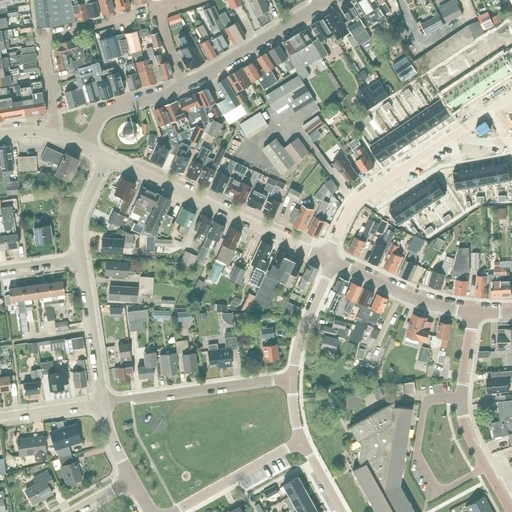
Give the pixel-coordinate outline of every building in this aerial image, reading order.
[(0,0),(0,9),(7,8),(7,5),(13,4),(12,0),(0,0)] [(75,21),(72,6),(70,0),(32,0),(36,28),(54,26),(75,21)] [(70,0),(72,6),(74,6),(77,21),(88,18),(84,2),(77,3),(76,0),(70,0)] [(91,0),(83,0),(84,2),(88,18),(99,15),(96,1),(92,2),(91,0)] [(98,0),(102,14),(113,11),(110,0),(98,0)] [(115,0),(118,10),(130,6),(128,0),(115,0)] [(243,4),(240,0),(227,0),(231,9),(243,4)] [(270,10),(265,0),(247,0),(255,16),(270,10)] [(385,16),(379,6),(375,0),(353,0),(353,1),(365,21),(368,26),(385,16)] [(391,12),(385,2),(387,0),(377,0),(380,4),(380,5),(386,15),(391,12)] [(371,38),(365,29),(366,28),(351,2),(341,8),(349,21),(346,23),(359,45),(371,38)] [(458,4),(441,13),(447,23),(463,15),(458,4)] [(214,32),(218,30),(224,28),(214,5),(204,10),(214,32)] [(16,10),(8,11),(7,8),(0,9),(0,18),(6,17),(17,15),(16,10)] [(336,11),(325,18),(333,31),(332,32),(335,37),(339,44),(340,43),(343,41),(341,37),(349,33),(344,25),(336,11)] [(236,22),(230,25),(230,24),(231,23),(225,12),(219,16),(225,27),(225,28),(233,44),(244,38),(236,22)] [(489,12),(478,16),(484,29),(488,28),(495,25),(491,16),(489,12)] [(180,14),(168,18),(171,26),(183,21),(180,14)] [(434,16),(421,23),(427,34),(440,27),(444,25),(438,14),(434,16)] [(333,35),(330,31),(323,19),(311,26),(319,38),(319,39),(314,42),(324,58),(329,55),(323,45),(327,42),(325,40),(333,35)] [(392,28),(398,36),(404,32),(397,24),(392,28)] [(210,39),(209,39),(202,25),(196,28),(204,42),(199,45),(207,59),(218,53),(210,40),(210,39)] [(460,31),(469,44),(475,40),(469,25),(460,31)] [(378,40),(384,36),(378,27),(373,31),(378,40)] [(140,37),(149,35),(147,28),(139,31),(140,37)] [(0,40),(8,39),(13,38),(11,29),(0,31),(0,40)] [(228,49),(220,35),(221,34),(218,30),(214,32),(213,33),(215,37),(210,40),(218,53),(218,54),(228,49)] [(302,50),(303,49),(313,43),(305,30),(294,37),(302,50)] [(126,34),(125,34),(130,52),(140,50),(141,50),(136,31),(126,34)] [(462,49),(469,44),(460,31),(454,35),(462,49)] [(190,69),(204,61),(189,32),(179,38),(184,47),(180,49),(184,57),(182,58),(188,68),(189,67),(190,69)] [(153,48),(163,45),(157,33),(151,35),(153,48)] [(115,36),(115,37),(120,55),(125,53),(130,52),(125,34),(115,36)] [(26,44),(34,43),(33,35),(25,36),(26,44)] [(456,53),(462,49),(454,35),(448,39),(456,53)] [(109,38),(100,40),(104,59),(107,58),(120,55),(115,37),(109,38)] [(306,53),(303,49),(302,50),(294,37),(283,43),(287,51),(293,60),(293,61),(306,53)] [(10,48),(8,39),(0,40),(0,49),(6,48),(6,49),(10,48)] [(450,57),(456,53),(448,39),(441,43),(450,57)] [(86,62),(84,53),(83,49),(83,48),(82,41),(80,40),(76,41),(76,40),(70,42),(69,40),(62,42),(62,44),(57,46),(56,48),(65,54),(66,56),(68,55),(68,54),(75,53),(76,60),(83,63),(86,62)] [(318,60),(322,58),(320,55),(321,55),(315,45),(314,45),(313,43),(303,49),(306,53),(293,61),(293,60),(292,61),(296,68),(297,70),(296,70),(299,75),(302,80),(310,75),(305,67),(317,59),(318,60)] [(444,61),(450,57),(441,43),(435,47),(444,61)] [(22,55),(35,53),(34,46),(21,48),(22,55)] [(287,51),(284,53),(279,46),(270,51),(278,65),(283,62),(289,72),(296,68),(292,61),(293,60),(287,51)] [(161,81),(157,67),(151,47),(147,49),(149,59),(145,60),(152,84),(161,81)] [(438,65),(444,61),(435,47),(429,52),(438,65)] [(7,53),(6,49),(6,48),(0,49),(0,58),(15,56),(14,52),(7,53)] [(69,58),(68,55),(66,56),(65,54),(56,48),(54,50),(58,69),(68,67),(69,70),(73,68),(87,65),(86,62),(83,63),(76,60),(72,61),(71,57),(69,58)] [(268,52),(257,59),(264,69),(262,70),(272,86),(274,85),(279,82),(271,69),(276,66),(268,52)] [(432,69),(438,65),(429,52),(423,56),(432,69)] [(20,63),(37,60),(36,53),(35,53),(22,55),(15,56),(0,58),(0,67),(9,66),(9,62),(11,62),(19,60),(20,63)] [(167,61),(163,63),(160,54),(156,55),(154,56),(162,80),(172,77),(167,61)] [(511,67),(503,55),(493,61),(504,78),(511,72),(511,67)] [(422,75),(432,69),(423,56),(413,62),(422,75)] [(418,73),(406,57),(392,66),(403,83),(418,73)] [(142,87),(152,84),(145,60),(135,63),(138,72),(142,87)] [(493,61),(483,68),(494,84),(504,78),(493,61)] [(106,69),(101,71),(98,62),(91,64),(91,65),(100,99),(101,98),(101,99),(113,95),(106,69)] [(254,62),(244,69),(252,82),(258,78),(261,82),(265,89),(265,90),(272,86),(262,70),(260,71),(254,62)] [(129,74),(125,76),(130,90),(140,87),(136,72),(133,63),(129,64),(126,65),(129,74)] [(23,66),(24,73),(38,71),(37,64),(23,66)] [(91,65),(77,68),(78,71),(80,77),(79,77),(82,87),(86,103),(89,102),(100,99),(91,65)] [(9,66),(0,67),(0,76),(18,73),(18,69),(10,70),(9,66)] [(237,92),(252,83),(242,68),(228,77),(237,92)] [(483,68),(473,75),(484,91),(494,84),(483,68)] [(365,70),(360,74),(364,80),(369,77),(365,70)] [(118,72),(108,75),(109,80),(114,95),(124,92),(120,77),(118,72)] [(19,78),(18,73),(0,76),(0,85),(17,83),(17,79),(19,78)] [(315,100),(302,80),(299,75),(265,96),(271,106),(267,109),(277,125),(315,100)] [(473,75),(463,81),(474,98),(484,91),(473,75)] [(86,103),(82,87),(79,77),(76,78),(77,83),(78,88),(64,92),(69,108),(86,103)] [(225,79),(217,84),(226,99),(218,104),(230,125),(247,114),(225,79)] [(46,112),(43,91),(41,81),(30,82),(32,93),(33,99),(35,114),(46,112)] [(428,97),(433,94),(425,81),(421,84),(428,97)] [(463,81),(453,88),(464,104),(474,98),(463,81)] [(373,88),(381,100),(390,95),(382,82),(373,88)] [(20,88),(20,85),(14,86),(15,90),(16,90),(17,101),(12,102),(14,118),(25,116),(20,88)] [(9,94),(8,94),(6,87),(0,87),(0,100),(1,104),(3,120),(14,118),(12,102),(11,97),(10,97),(9,94)] [(20,88),(25,116),(35,114),(33,99),(32,93),(26,94),(25,87),(20,88)] [(209,88),(199,93),(206,108),(208,112),(212,109),(217,106),(216,103),(209,88)] [(453,88),(442,95),(453,111),(464,104),(453,88)] [(400,90),(393,93),(396,99),(403,96),(400,90)] [(243,93),(237,96),(242,105),(248,101),(243,93)] [(204,105),(201,106),(196,94),(181,101),(190,124),(195,121),(195,119),(201,117),(204,123),(210,120),(204,105)] [(363,100),(368,108),(375,104),(370,95),(363,100)] [(441,99),(431,106),(441,123),(452,116),(441,99)] [(190,124),(181,101),(177,102),(165,106),(172,123),(178,120),(180,124),(184,122),(186,126),(190,124)] [(178,138),(172,123),(165,106),(154,110),(160,126),(165,124),(171,140),(172,142),(180,145),(177,138),(178,138)] [(222,115),(217,106),(212,109),(216,118),(222,115)] [(334,118),(341,113),(337,106),(324,115),(330,125),(335,121),(334,118)] [(431,106),(421,113),(431,129),(441,123),(431,106)] [(248,138),(249,138),(269,126),(260,112),(240,125),(248,138)] [(421,113),(411,120),(421,136),(431,129),(421,113)] [(304,129),(310,136),(325,125),(319,118),(304,129)] [(217,137),(223,124),(214,119),(208,132),(217,137)] [(411,120),(401,126),(411,142),(421,136),(411,120)] [(199,144),(206,129),(198,126),(191,140),(199,144)] [(401,126),(391,133),(401,149),(411,142),(401,126)] [(136,136),(136,131),(132,127),(127,127),(124,131),(124,136),(128,140),(132,140),(136,136)] [(391,133),(381,140),(391,156),(401,149),(391,133)] [(296,164),(296,163),(310,152),(298,137),(285,148),(277,138),(263,149),(282,174),(296,164)] [(372,160),(363,148),(357,138),(349,143),(360,160),(356,163),(364,174),(374,167),(370,161),(372,160)] [(180,145),(172,142),(165,139),(162,145),(158,144),(151,159),(164,165),(170,152),(175,155),(180,145)] [(381,140),(370,147),(381,163),(391,156),(381,140)] [(177,153),(179,153),(172,168),(176,169),(175,171),(180,173),(180,172),(183,173),(190,158),(186,157),(190,147),(181,143),(178,150),(177,153)] [(6,186),(7,188),(7,193),(7,195),(20,194),(19,184),(19,181),(10,182),(9,175),(14,175),(13,171),(9,145),(0,146),(0,153),(1,163),(4,182),(5,186),(6,186)] [(66,155),(63,154),(47,146),(41,160),(46,162),(48,160),(60,166),(57,174),(70,181),(80,160),(66,154),(66,155)] [(224,156),(225,152),(227,149),(222,146),(220,150),(216,160),(210,158),(199,182),(210,187),(223,159),(224,156)] [(204,166),(203,166),(211,151),(203,148),(196,163),(193,162),(187,176),(197,181),(204,166)] [(359,177),(350,165),(351,164),(345,156),(334,164),(340,172),(341,171),(351,184),(359,177)] [(37,157),(19,157),(18,157),(19,170),(37,170),(37,157)] [(236,167),(235,166),(237,162),(231,160),(230,164),(229,165),(225,174),(220,172),(212,187),(224,193),(236,167)] [(508,163),(497,165),(500,183),(511,181),(508,163)] [(497,165),(486,167),(490,185),(500,183),(497,165)] [(235,198),(242,183),(248,168),(244,166),(237,181),(232,179),(225,194),(235,198)] [(486,167),(476,169),(479,187),(490,185),(486,167)] [(476,169),(465,171),(468,189),(479,187),(476,169)] [(254,189),(258,180),(261,173),(255,171),(252,177),(250,182),(252,183),(250,187),(242,183),(235,198),(245,203),(252,188),(254,189)] [(465,171),(454,173),(457,191),(468,189),(465,171)] [(131,193),(135,184),(122,178),(115,194),(126,199),(120,211),(125,213),(134,194),(131,193)] [(332,194),(333,193),(339,189),(332,179),(325,184),(329,189),(332,194)] [(436,179),(426,186),(436,201),(446,195),(436,179)] [(287,185),(283,183),(278,181),(276,186),(275,187),(272,194),(264,212),(275,217),(281,204),(273,200),(274,196),(277,198),(281,188),(285,190),(287,185)] [(272,194),(275,187),(268,184),(263,194),(254,190),(248,205),(261,211),(268,197),(265,195),(267,192),(272,194)] [(325,184),(319,190),(327,194),(329,189),(325,184)] [(426,186),(417,192),(427,207),(436,201),(426,186)] [(134,223),(134,224),(131,229),(141,234),(159,195),(143,187),(135,205),(136,205),(132,213),(140,217),(137,224),(134,223)] [(288,195),(299,201),(302,193),(291,188),(288,195)] [(486,190),(485,198),(496,198),(497,190),(486,190)] [(314,200),(318,194),(313,191),(309,196),(314,200)] [(417,192),(408,197),(418,213),(427,207),(417,192)] [(35,201),(35,200),(34,194),(21,196),(22,202),(35,201)] [(165,213),(171,200),(160,195),(142,234),(155,235),(156,233),(160,235),(161,233),(167,235),(173,223),(170,222),(173,216),(165,213)] [(408,197),(399,203),(409,219),(418,213),(408,197)] [(322,220),(327,209),(330,203),(323,200),(320,206),(309,232),(313,234),(312,235),(317,237),(317,236),(320,237),(326,222),(322,220)] [(399,203),(390,210),(400,225),(409,219),(399,203)] [(294,225),(304,230),(313,210),(303,205),(300,212),(296,210),(290,221),(295,224),(294,225)] [(17,233),(16,234),(12,206),(1,208),(2,216),(3,216),(7,248),(19,247),(17,233)] [(185,234),(194,213),(191,212),(192,210),(187,207),(186,209),(184,208),(177,222),(181,224),(178,230),(185,234)] [(506,218),(506,209),(498,209),(498,219),(506,218)] [(119,227),(124,216),(113,211),(108,222),(119,227)] [(205,215),(204,216),(202,215),(195,230),(199,232),(195,241),(201,243),(211,220),(208,218),(208,217),(205,215)] [(44,219),(43,219),(42,216),(35,217),(35,220),(36,220),(37,227),(34,227),(37,244),(53,242),(51,225),(45,226),(44,219)] [(360,256),(371,233),(374,235),(380,224),(369,219),(360,239),(356,237),(350,252),(360,256)] [(494,219),(494,228),(503,228),(503,219),(494,219)] [(383,234),(388,223),(382,220),(377,231),(383,234)] [(221,223),(219,224),(214,221),(202,246),(203,246),(200,252),(204,254),(207,248),(208,248),(213,238),(218,241),(225,226),(224,225),(224,224),(221,223)] [(234,250),(242,232),(231,227),(222,245),(207,278),(216,282),(225,263),(229,265),(235,251),(234,250)] [(388,248),(395,233),(388,230),(384,238),(385,238),(382,245),(378,243),(369,261),(379,265),(387,248),(388,248)] [(134,248),(135,234),(123,233),(122,239),(103,238),(102,252),(122,253),(122,247),(134,248)] [(412,251),(401,275),(411,280),(418,265),(414,263),(420,250),(421,251),(424,246),(426,242),(414,236),(412,240),(410,245),(408,249),(412,251)] [(172,247),(172,240),(157,239),(156,246),(172,247)] [(400,246),(399,246),(401,242),(395,239),(393,243),(386,260),(388,261),(385,268),(387,268),(386,270),(391,273),(392,271),(396,272),(403,256),(396,253),(400,246)] [(270,263),(266,261),(272,247),(261,242),(251,264),(256,267),(249,282),(259,287),(270,263)] [(268,307),(275,292),(292,255),(279,249),(269,272),(266,271),(260,285),(260,286),(251,305),(268,307)] [(181,263),(182,263),(191,267),(192,268),(197,256),(187,251),(181,263)] [(453,270),(452,279),(457,279),(455,293),(466,295),(468,281),(464,280),(465,271),(468,272),(468,255),(457,255),(453,270)] [(296,276),(303,260),(293,256),(280,283),(285,286),(289,276),(287,275),(288,272),(296,276)] [(448,275),(451,266),(453,266),(454,259),(446,256),(444,262),(441,272),(434,270),(430,285),(441,288),(446,274),(448,275)] [(500,264),(501,264),(501,258),(495,258),(496,262),(494,262),(495,268),(495,274),(489,275),(489,282),(492,282),(493,297),(502,297),(501,276),(501,268),(500,264)] [(131,274),(131,265),(126,265),(126,262),(107,261),(106,276),(125,277),(126,274),(131,274)] [(188,273),(191,267),(182,263),(179,268),(188,273)] [(308,280),(313,282),(319,269),(317,268),(317,266),(314,265),(313,266),(309,264),(299,287),(304,289),(308,280)] [(241,281),(245,270),(235,266),(231,276),(229,280),(239,284),(241,281)] [(490,272),(488,272),(482,272),(482,276),(477,276),(476,296),(487,296),(488,282),(489,282),(489,275),(490,272)] [(507,276),(501,276),(501,281),(502,297),(511,296),(511,281),(510,273),(507,273),(507,276)] [(349,282),(349,281),(339,277),(333,291),(337,292),(329,309),(335,312),(340,301),(341,301),(349,282)] [(199,294),(205,282),(199,279),(193,291),(199,294)] [(58,300),(57,295),(66,294),(64,281),(50,283),(54,307),(60,306),(59,300),(58,300)] [(53,307),(54,307),(50,283),(37,285),(39,298),(44,297),(45,302),(47,321),(55,320),(53,307)] [(353,306),(362,287),(352,283),(346,296),(350,298),(348,304),(344,311),(349,314),(353,306)] [(31,299),(39,298),(37,285),(24,287),(27,310),(26,311),(28,322),(33,321),(32,310),(33,310),(32,304),(31,299)] [(137,301),(138,287),(110,286),(110,300),(137,301)] [(25,311),(26,311),(27,310),(24,287),(10,289),(12,302),(17,301),(19,314),(20,314),(21,323),(26,322),(25,313),(25,311)] [(374,293),(364,288),(358,302),(363,304),(360,310),(357,317),(355,320),(358,321),(349,339),(354,341),(369,307),(368,306),(374,293)] [(388,299),(387,299),(378,294),(371,308),(369,307),(354,341),(358,344),(362,336),(367,325),(369,321),(376,324),(379,318),(388,299)] [(273,308),(281,312),(287,299),(279,296),(273,308)] [(299,314),(301,308),(288,302),(283,313),(299,314)] [(96,305),(95,312),(118,313),(119,305),(96,305)] [(127,313),(128,325),(148,322),(147,310),(127,313)] [(170,311),(154,311),(154,318),(170,319),(170,311)] [(192,311),(177,313),(178,322),(193,320),(192,311)] [(408,336),(427,342),(433,323),(427,321),(428,318),(421,316),(422,314),(416,312),(415,314),(408,336)] [(219,313),(213,316),(218,324),(223,321),(219,313)] [(244,313),(235,314),(236,325),(245,324),(244,313)] [(348,328),(344,327),(345,322),(334,319),(333,326),(332,326),(331,328),(322,326),(320,333),(325,334),(321,347),(328,349),(328,350),(335,352),(338,339),(337,339),(337,337),(346,339),(348,328)] [(55,323),(56,333),(69,331),(68,321),(55,323)] [(446,351),(447,347),(448,348),(452,324),(441,322),(438,337),(444,338),(442,346),(441,346),(440,350),(438,362),(444,363),(446,351)] [(511,364),(511,363),(511,328),(499,329),(500,351),(510,350),(511,364)] [(370,337),(375,340),(379,332),(374,329),(370,337)] [(266,361),(279,360),(277,344),(275,345),(274,337),(275,337),(275,331),(262,333),(263,338),(265,338),(266,346),(264,346),(266,361)] [(230,351),(238,350),(236,337),(225,339),(226,349),(218,350),(217,344),(208,345),(208,351),(210,364),(223,362),(224,367),(232,366),(230,351)] [(65,338),(57,339),(59,350),(66,349),(65,341),(65,338)] [(83,338),(72,340),(73,351),(84,349),(83,338)] [(66,349),(67,353),(73,353),(73,351),(72,340),(65,341),(66,349)] [(37,342),(38,349),(51,348),(50,341),(37,342)] [(185,372),(197,371),(194,353),(190,354),(188,341),(176,342),(177,354),(182,353),(185,372)] [(39,352),(38,349),(37,342),(27,344),(29,354),(39,352)] [(121,367),(114,368),(116,378),(119,378),(120,381),(130,380),(130,376),(133,376),(129,344),(118,345),(121,367)] [(427,356),(429,349),(423,347),(421,354),(427,356)] [(176,365),(178,365),(176,353),(160,356),(163,376),(177,374),(176,365)] [(152,367),(157,366),(155,354),(145,355),(147,367),(138,368),(139,379),(154,377),(152,367)] [(76,387),(88,386),(84,360),(77,360),(79,372),(74,372),(76,387)] [(67,372),(56,373),(54,373),(53,361),(41,363),(42,375),(49,374),(51,391),(65,389),(64,384),(69,383),(67,372)] [(10,376),(0,377),(0,374),(1,374),(0,369),(0,392),(12,391),(10,376)] [(39,382),(42,382),(41,370),(31,371),(32,379),(34,378),(34,383),(24,384),(25,394),(40,393),(39,382)] [(493,379),(487,379),(489,393),(509,391),(509,384),(510,383),(511,382),(511,370),(501,372),(492,373),(493,379)] [(414,382),(401,384),(403,392),(403,394),(415,392),(414,382)] [(378,401),(384,397),(379,387),(372,390),(378,401)] [(348,410),(364,402),(358,391),(342,400),(348,410)] [(509,429),(511,428),(511,401),(500,403),(502,421),(493,423),(496,438),(510,435),(509,429)] [(413,409),(400,407),(398,407),(398,408),(394,407),(395,402),(350,427),(357,441),(359,440),(362,445),(359,461),(362,466),(353,471),(375,511),(413,511),(400,487),(413,409)] [(158,432),(161,422),(143,416),(141,419),(146,421),(144,427),(158,432)] [(59,460),(71,456),(68,446),(81,442),(76,425),(51,433),(59,460)] [(48,460),(46,447),(44,436),(36,438),(18,440),(20,456),(34,454),(35,462),(39,461),(48,460)] [(67,486),(82,481),(76,463),(74,464),(71,456),(59,460),(62,467),(61,468),(67,486)] [(50,488),(55,485),(48,472),(34,480),(37,485),(26,492),(33,505),(53,494),(50,488)] [(290,496),(304,488),(298,477),(284,485),(290,496)] [(275,486),(263,492),(267,499),(279,493),(275,486)] [(296,507),(310,498),(304,488),(290,496),(296,507)] [(468,511),(481,511),(490,508),(484,496),(465,506),(468,511)] [(310,511),(316,509),(310,498),(296,507),(299,511),(298,511),(310,511)]
